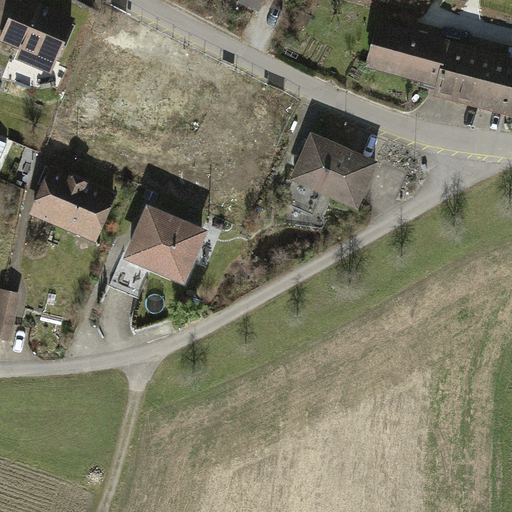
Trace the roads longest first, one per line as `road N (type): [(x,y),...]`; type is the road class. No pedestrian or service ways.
road 1 (residential): [(481,144),(477,169),(170,346),(50,371),(0,369)]
road 2 (unclassified): [(133,0),(351,107),(481,144)]
road 3 (track): [(140,357),(141,379),(103,511)]
